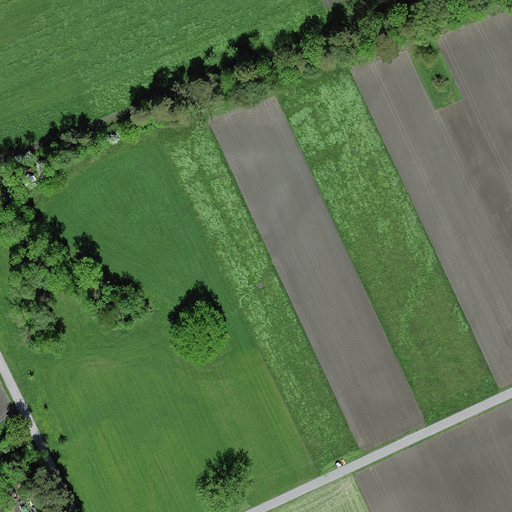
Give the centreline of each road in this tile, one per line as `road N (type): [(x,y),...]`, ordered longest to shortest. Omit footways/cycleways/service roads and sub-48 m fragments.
road 1 (track): [(0,157),(430,0)]
road 2 (unclassified): [(254,511),(511,392)]
road 3 (unclassified): [(0,356),(76,511)]
